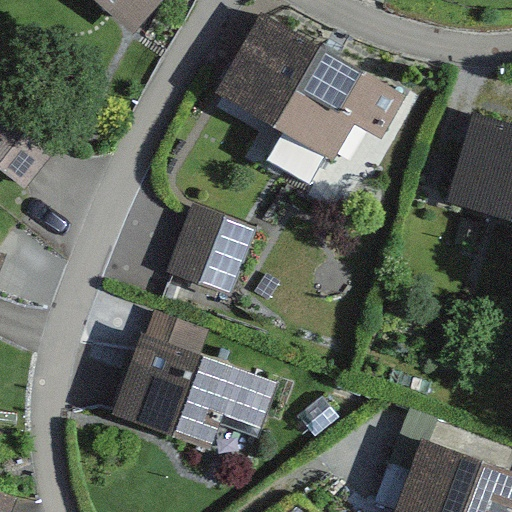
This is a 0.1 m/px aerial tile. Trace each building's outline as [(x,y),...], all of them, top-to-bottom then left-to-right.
[(73,0),(128,45),(160,6),(153,0),(73,0)] [(415,96),(253,20),(212,108),(338,167),(353,135),(389,152),(415,96)] [(13,89),(0,106),(0,144),(33,169),(64,127),(13,89)] [(511,136),(468,125),(445,212),(511,229),(511,136)] [(261,232),(192,211),(169,284),(238,306),(261,232)] [(279,387),(132,340),(108,416),(212,450),(221,422),(263,435),(279,387)] [(511,511),(511,468),(415,437),(389,511),(511,511)] [(0,511),(7,511),(13,495),(0,491),(0,511)]
